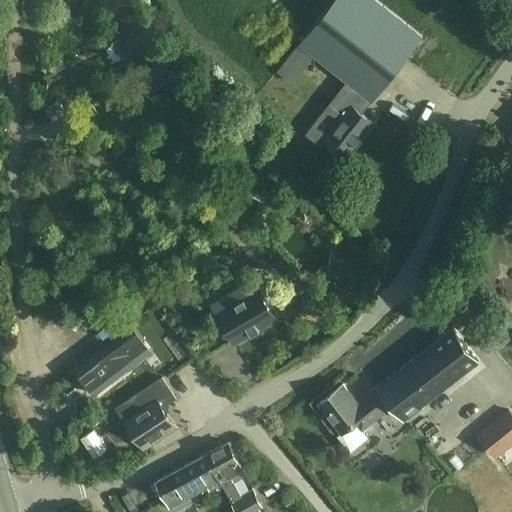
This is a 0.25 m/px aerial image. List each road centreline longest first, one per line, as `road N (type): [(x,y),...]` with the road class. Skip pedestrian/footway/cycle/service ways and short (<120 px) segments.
road 1 (residential): [(8,509),(101,486),(169,454),(241,415),(389,310),(409,283),(484,111),(511,81)]
road 2 (track): [(241,415),(324,511)]
